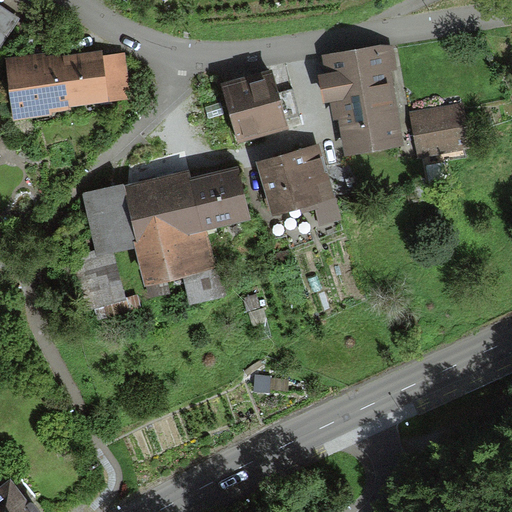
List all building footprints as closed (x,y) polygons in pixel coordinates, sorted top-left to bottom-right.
[(0,47),(17,21),(0,9),(0,47)] [(397,45),(323,57),(327,78),(319,79),(323,106),(329,105),(333,124),(338,123),(344,161),(406,151),(394,77),(402,75),(397,45)] [(8,63),(16,122),(69,113),(70,110),(132,101),(126,55),(104,58),(103,54),(68,58),(62,59),(61,56),(8,63)] [(238,146),(286,132),(272,79),(250,85),(222,93),(238,146)] [(463,104),(411,113),(419,160),(471,150),(463,104)] [(344,219),(319,147),(281,160),(257,168),(276,222),(313,210),(319,227),(344,219)] [(207,237),(249,226),(239,175),(201,184),(193,186),(190,172),(83,197),(97,259),(134,250),(145,292),(215,271),(207,237)] [(95,311),(127,303),(115,255),(83,263),(95,311)] [(32,511),(11,482),(0,489),(0,511),(32,511)]
